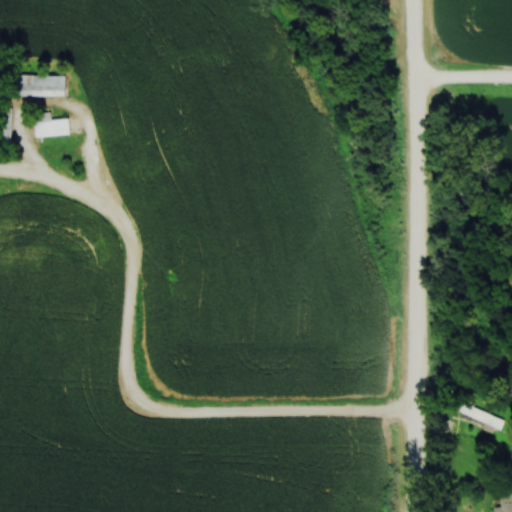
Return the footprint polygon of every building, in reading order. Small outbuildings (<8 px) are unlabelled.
[(37,97),(73,97),(73,78),(37,78),(37,97)] [(139,107),(106,107),(106,136),(120,136),(120,131),(139,131),(139,107)] [(76,120),(40,120),(40,137),(76,137),(76,120)] [(0,173),(0,214),(21,214),(22,174),(0,173)] [(108,225),(117,225),(117,215),(78,215),(78,242),(108,242),(108,225)] [(511,511),(511,496),(496,497),(497,509),(491,509),(491,511),(511,511)]
